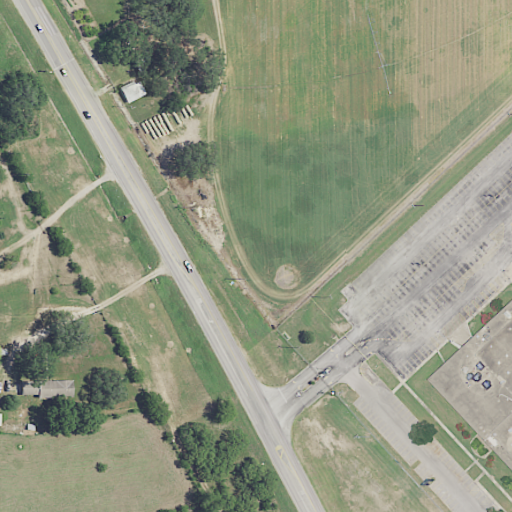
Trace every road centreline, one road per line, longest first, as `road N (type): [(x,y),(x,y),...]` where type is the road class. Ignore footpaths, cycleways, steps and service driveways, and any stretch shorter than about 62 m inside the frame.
road 1 (trunk): [(311,511),(123,170)]
road 2 (trunk): [(123,170),(25,0)]
